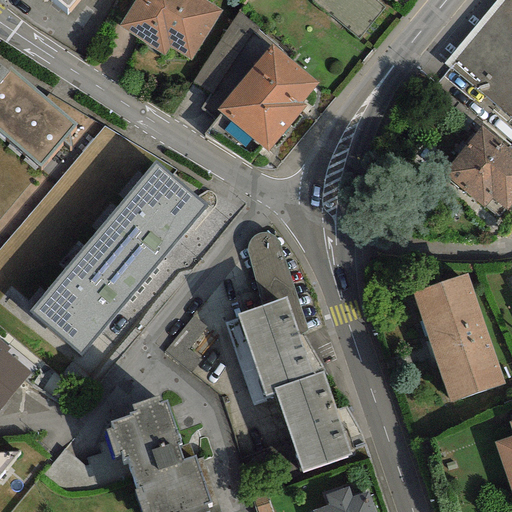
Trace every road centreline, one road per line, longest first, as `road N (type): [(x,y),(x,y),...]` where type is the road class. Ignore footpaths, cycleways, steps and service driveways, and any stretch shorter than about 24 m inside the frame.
road 1 (unclassified): [(323,207),(250,194),(0,23)]
road 2 (unclassified): [(323,207),(342,313),(405,511)]
road 3 (unclassified): [(325,188),(345,137),(451,0)]
